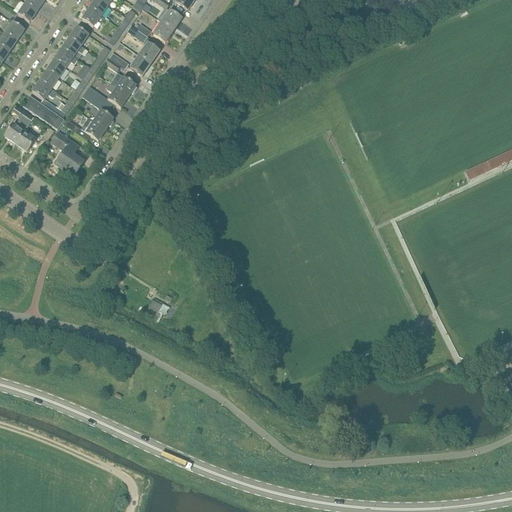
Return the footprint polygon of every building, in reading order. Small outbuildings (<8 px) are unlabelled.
[(40,0),(28,0),(25,6),(37,14),(44,3),(40,0)] [(97,0),(96,0),(90,11),(101,18),(105,13),(108,15),(111,10),(108,7),(97,0)] [(166,12),(171,6),(162,0),(150,0),(150,1),(160,8),(166,12)] [(162,0),(171,6),(173,2),(177,4),(179,6),(188,12),(196,0),(162,0)] [(430,0),(425,3),(430,12),(452,0),(430,0)] [(137,2),(134,6),(133,9),(140,14),(145,7),(137,2)] [(37,14),(25,6),(18,16),(29,24),(37,14)] [(101,18),(90,11),(82,21),(93,29),(97,24),(100,26),(104,20),(101,18)] [(131,12),(126,20),(130,22),(135,14),(131,12)] [(166,12),(158,22),(161,24),(173,33),(177,27),(181,21),(181,22),(182,21),(173,15),(169,13),(166,12)] [(126,20),(118,30),(122,33),(130,22),(126,20)] [(12,24),(5,35),(17,43),(24,32),(12,24)] [(173,33),(161,24),(153,36),(165,45),(166,44),(165,44),(169,38),(169,39),(173,33)] [(136,26),(133,30),(147,39),(151,34),(140,26),(139,27),(136,26)] [(147,39),(133,30),(131,28),(127,34),(143,45),(147,39)] [(76,29),(69,40),(82,49),(89,38),(76,29)] [(122,33),(118,30),(112,40),(108,38),(105,42),(113,47),(122,33)] [(5,35),(0,42),(0,47),(9,54),(17,43),(5,35)] [(69,40),(62,51),(74,60),(78,54),(82,56),(85,52),(81,50),(82,49),(69,40)] [(147,45),(139,57),(150,65),(154,59),(155,60),(159,53),(147,45)] [(0,47),(0,63),(2,65),(9,54),(0,47)] [(105,48),(97,59),(102,63),(109,52),(105,48)] [(62,51),(54,62),(67,70),(71,65),(74,67),(77,63),(74,60),(62,51)] [(109,61),(125,72),(129,66),(113,55),(109,61)] [(150,65),(139,57),(130,70),(142,78),(147,72),(146,71),(150,65)] [(97,59),(90,70),(95,73),(102,63),(97,59)] [(54,62),(47,72),(60,81),(67,70),(54,62)] [(105,66),(117,74),(120,70),(108,62),(105,66)] [(84,66),(77,77),(82,81),(87,84),(95,73),(90,70),(84,66)] [(47,72),(39,83),(52,92),(60,81),(47,72)] [(113,82),(110,86),(116,91),(128,99),(131,94),(133,95),(137,90),(135,89),(136,88),(118,76),(114,82),(113,82)] [(82,81),(75,92),(80,95),(87,84),(82,81)] [(52,92),(39,83),(32,94),(45,103),(49,97),(53,100),(56,96),(52,93),(52,92)] [(116,91),(110,86),(106,91),(113,95),(108,102),(121,110),(128,99),(116,91)] [(90,89),(86,94),(98,102),(101,97),(90,89)] [(75,92),(68,103),(72,106),(80,95),(75,92)] [(98,102),(86,94),(82,99),(94,108),(98,102)] [(61,126),(63,127),(65,123),(62,121),(44,108),(38,104),(29,98),(23,108),(31,113),(49,126),(57,132),(61,126)] [(48,103),(44,108),(62,121),(72,106),(68,103),(64,107),(61,112),(56,109),(48,103)] [(59,104),(56,109),(61,112),(64,107),(59,104)] [(4,139),(16,146),(24,134),(34,120),(23,112),(19,117),(22,119),(16,128),(13,126),(4,139)] [(89,120),(89,121),(106,132),(109,127),(110,128),(111,127),(114,124),(113,122),(112,122),(113,121),(101,113),(94,124),(89,120)] [(106,132),(89,121),(81,132),(98,143),(106,132)] [(65,123),(63,127),(75,135),(79,130),(68,122),(67,124),(65,123)] [(41,140),(46,143),(54,133),(48,129),(41,140)] [(24,134),(16,146),(27,154),(35,142),(24,134)] [(65,174),(66,174),(73,179),(83,164),(71,156),(73,153),(74,155),(78,149),(58,135),(52,144),(64,153),(56,165),(66,172),(65,174)] [(149,308),(147,312),(151,314),(156,317),(154,321),(159,323),(163,314),(166,315),(167,313),(166,313),(168,310),(169,308),(153,300),(149,308)]
